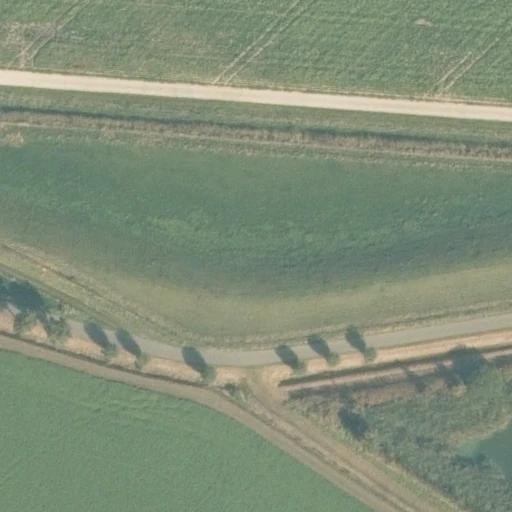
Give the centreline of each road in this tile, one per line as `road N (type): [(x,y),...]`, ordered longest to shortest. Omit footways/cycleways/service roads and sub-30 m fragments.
road 1 (unclassified): [(511,321),(206,360),(0,308)]
road 2 (track): [(156,351),(83,303),(0,264)]
